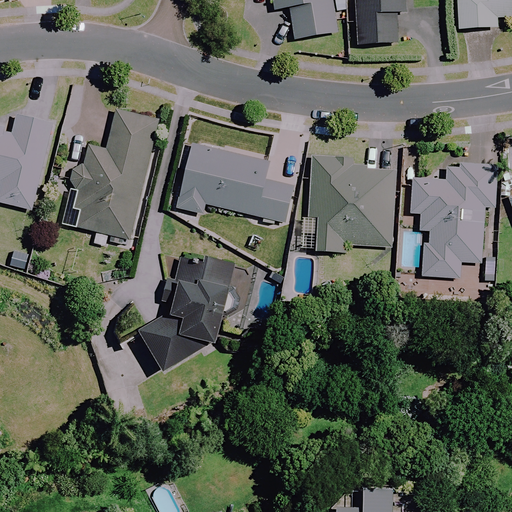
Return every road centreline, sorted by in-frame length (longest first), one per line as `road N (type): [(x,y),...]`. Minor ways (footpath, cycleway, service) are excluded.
road 1 (residential): [(511,91),(355,102),(226,82),(163,58)]
road 2 (residential): [(163,58),(73,43),(0,46)]
